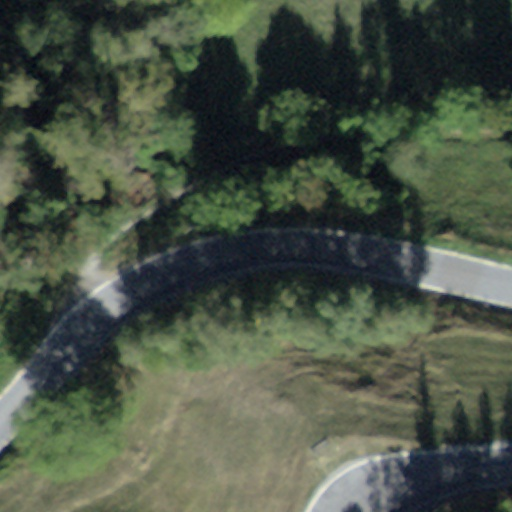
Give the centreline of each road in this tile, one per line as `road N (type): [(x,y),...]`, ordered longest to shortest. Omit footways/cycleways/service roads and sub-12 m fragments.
road 1 (tertiary): [(511,287),(307,246),(196,259),(100,314),(0,425)]
road 2 (tertiary): [(344,511),(383,481),(418,468),(511,460)]
